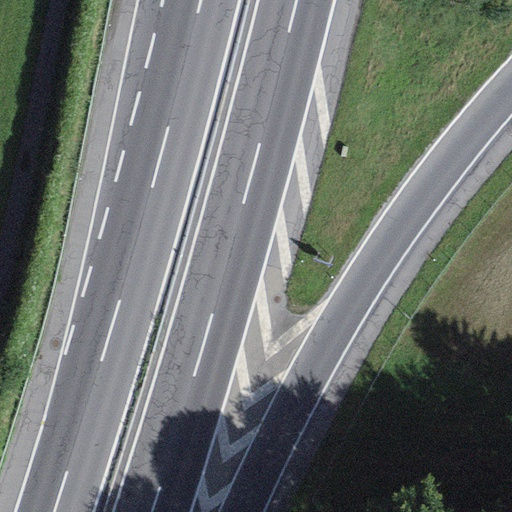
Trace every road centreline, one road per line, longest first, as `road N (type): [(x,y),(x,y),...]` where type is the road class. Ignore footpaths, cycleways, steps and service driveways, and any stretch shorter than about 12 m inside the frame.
road 1 (trunk): [(151,511),(297,0)]
road 2 (trunk): [(200,0),(54,511)]
road 3 (trunk): [(243,511),(356,292),(511,86)]
